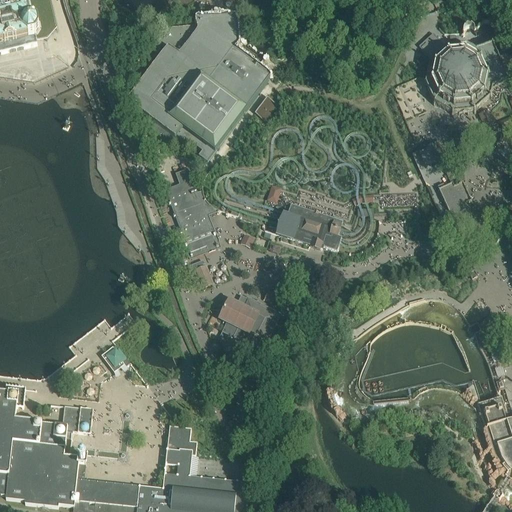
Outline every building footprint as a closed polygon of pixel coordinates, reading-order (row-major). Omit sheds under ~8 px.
[(0,0),(0,55),(1,55),(1,56),(2,55),(8,54),(9,54),(9,53),(16,52),(17,52),(19,51),(20,51),(23,50),(24,50),(24,51),(24,50),(25,50),(31,48),(31,49),(32,49),(32,48),(37,47),(37,45),(36,39),(40,33),(38,26),(32,22),(26,0),(0,0)] [(167,50),(127,104),(171,137),(175,140),(188,149),(191,145),(198,150),(202,153),(199,158),(208,164),(214,156),(270,79),(262,73),(265,69),(267,66),(268,67),(270,63),(240,41),(242,32),(241,24),(239,17),(238,16),(237,17),(236,15),(234,15),(234,18),(230,16),(226,16),(224,17),(223,18),(225,21),(217,22),(209,22),(209,19),(207,17),(197,18),(196,18),(195,20),(195,27),(165,29),(157,41),(167,50)] [(433,35),(419,48),(432,62),(430,64),(426,80),(426,81),(426,84),(424,85),(424,87),(426,86),(428,91),(427,91),(428,93),(428,94),(429,94),(430,97),(430,98),(430,97),(431,100),(432,100),(434,104),(433,105),(434,107),(435,106),(452,115),(452,117),(454,117),(454,116),(458,115),(459,115),(459,116),(460,116),(460,115),(461,115),(460,115),(463,114),(463,115),(464,115),(464,114),(467,114),(467,115),(468,115),(469,115),(469,114),(470,114),(474,113),(474,115),(476,114),(475,113),(477,111),(478,111),(478,110),(490,100),(491,100),(491,98),(493,89),(509,81),(505,73),(493,45),(498,39),(500,40),(501,38),(499,37),(499,30),(501,29),(500,28),(498,29),(493,24),(494,22),(492,21),(491,24),(484,24),(483,22),(482,23),(483,25),(480,27),(474,31),(474,32),(476,37),(486,32),(491,45),(491,46),(476,52),(467,47),(447,50),(433,35)] [(511,92),(504,96),(511,115),(496,123),(499,131),(511,125),(511,92)] [(488,133),(496,130),(488,112),(480,116),(488,133)] [(151,130),(148,135),(153,139),(149,145),(158,152),(166,141),(151,130)] [(413,181),(414,140),(390,139),(388,181),(413,181)] [(437,144),(428,148),(432,157),(433,159),(438,172),(448,168),(437,144)] [(197,195),(193,182),(166,192),(164,192),(165,194),(166,194),(170,204),(168,204),(169,207),(171,206),(173,211),(174,216),(173,216),(174,219),(176,219),(180,231),(178,232),(180,237),(176,238),(180,249),(185,247),(186,249),(187,249),(191,260),(219,249),(208,222),(206,216),(216,213),(208,206),(202,193),(197,195)] [(439,191),(438,191),(438,192),(439,192),(450,216),(459,224),(462,221),(466,224),(474,231),(479,235),(477,237),(475,239),(477,241),(477,240),(489,250),(490,248),(493,251),(497,247),(504,238),(496,231),(489,224),(488,225),(484,221),(484,220),(467,205),(471,203),(471,204),(472,203),(471,203),(471,202),(471,201),(469,198),(469,197),(468,196),(466,192),(467,192),(466,192),(466,190),(464,187),(464,186),(463,185),(463,184),(463,185),(454,188),(453,185),(452,185),(439,191)] [(275,234),(275,236),(285,239),(303,245),(310,247),(309,249),(319,252),(322,251),(330,253),(337,255),(338,251),(342,239),(338,237),(342,224),(342,223),(336,221),(328,218),(319,216),(320,215),(311,212),(311,213),(289,206),(288,210),(287,214),(282,213),(279,221),(275,234)] [(204,263),(190,269),(200,293),(214,287),(207,270),(204,263)] [(231,304),(222,320),(228,323),(240,329),(235,340),(257,351),(262,342),(266,344),(279,317),(241,298),(237,307),(231,304)] [(490,303),(485,305),(489,313),(494,310),(490,303)] [(322,321),(314,318),(313,322),(311,325),(320,328),(321,324),(322,321)] [(129,363),(116,347),(101,359),(113,375),(129,363)] [(494,388),(496,394),(505,392),(503,385),(499,386),(494,388)] [(0,496),(1,497),(6,498),(6,501),(25,504),(25,506),(59,510),(59,507),(74,509),(73,511),(246,511),(249,487),(250,485),(248,485),(248,486),(189,480),(192,458),(195,458),(197,445),(190,444),(191,431),(170,429),(166,467),(178,468),(177,478),(164,476),(163,492),(152,491),(139,489),(139,488),(84,483),(87,465),(87,460),(70,458),(73,434),(90,436),(93,418),(93,411),(65,408),(63,427),(15,422),(17,409),(24,410),(26,391),(6,388),(6,395),(0,394),(0,496)] [(497,399),(476,406),(494,466),(497,465),(502,472),(506,476),(503,481),(511,487),(511,486),(511,422),(509,423),(501,398),(497,399)]
